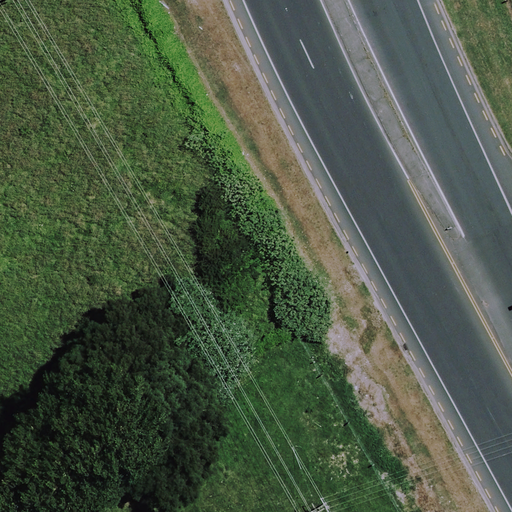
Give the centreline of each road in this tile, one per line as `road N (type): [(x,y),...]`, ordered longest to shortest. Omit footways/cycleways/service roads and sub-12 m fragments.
road 1 (secondary): [(482,323),(419,236),(291,0)]
road 2 (secondary): [(379,0),(462,235),(482,323)]
